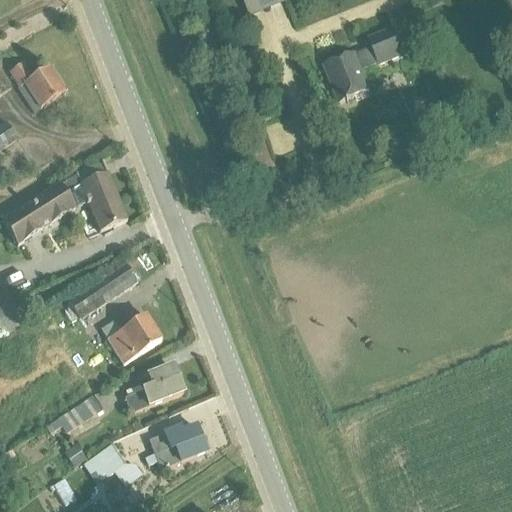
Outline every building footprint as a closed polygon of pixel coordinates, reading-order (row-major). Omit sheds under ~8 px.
[(258,0),(243,0),(251,19),(264,13),(258,0)] [(372,49),(324,67),(339,106),(373,93),(365,72),(405,56),(395,30),(369,40),(372,49)] [(33,81),(23,66),(9,75),(18,90),(17,91),(33,117),(65,96),(49,70),(33,81)] [(0,154),(18,142),(6,124),(0,127),(0,154)] [(75,177),(61,187),(76,212),(87,206),(99,236),(127,224),(102,165),(75,177)] [(17,250),(75,212),(60,187),(1,224),(17,250)] [(72,301),(85,320),(137,286),(124,266),(72,301)] [(100,332),(107,343),(122,369),(161,344),(145,319),(120,335),(114,324),(100,332)] [(143,393),(142,390),(135,393),(136,397),(124,402),(130,417),(183,397),(172,371),(146,381),(150,390),(143,393)] [(103,413),(94,399),(44,430),(47,435),(53,431),(55,434),(62,430),(66,436),(103,413)] [(148,445),(153,458),(144,461),(147,469),(156,465),(159,473),(178,465),(179,466),(206,455),(196,431),(182,436),(180,432),(148,445)] [(74,471),(86,462),(76,447),(64,456),(74,471)] [(113,475),(124,490),(142,478),(134,467),(125,467),(111,448),(83,467),(89,477),(94,474),(101,484),(113,475)] [(0,467),(15,459),(10,450),(0,455),(0,467)] [(53,489),(65,509),(76,503),(64,482),(53,489)]
